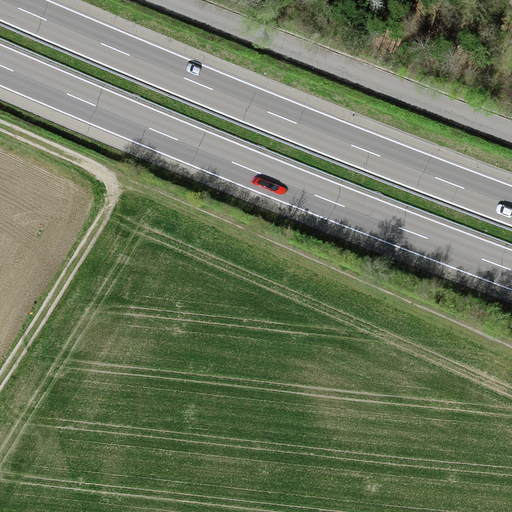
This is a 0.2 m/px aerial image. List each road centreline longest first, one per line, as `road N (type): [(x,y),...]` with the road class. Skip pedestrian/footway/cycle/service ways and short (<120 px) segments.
road 1 (track): [(511,353),(0,123)]
road 2 (motorway): [(511,206),(0,1)]
road 3 (motorway): [(0,67),(511,269)]
road 4 (unclassified): [(511,133),(172,0)]
road 5 (track): [(123,183),(0,388)]
